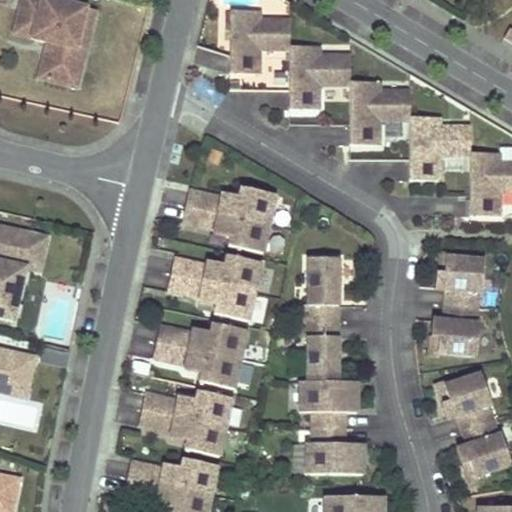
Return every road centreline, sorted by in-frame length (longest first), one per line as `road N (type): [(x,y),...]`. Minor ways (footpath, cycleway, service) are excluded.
road 1 (residential): [(428,511),(394,377),(393,227),(190,101),(161,92)]
road 2 (residential): [(139,188),(75,511)]
road 3 (residential): [(350,0),(511,96)]
road 4 (residential): [(139,188),(0,154)]
